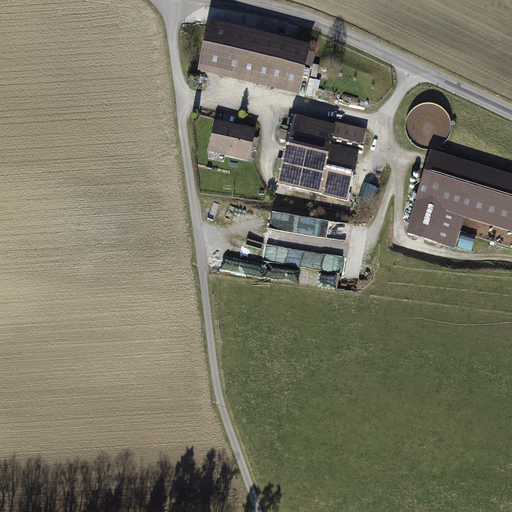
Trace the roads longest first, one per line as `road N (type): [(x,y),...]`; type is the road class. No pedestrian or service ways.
road 1 (track): [(167,0),(216,386),(259,511)]
road 2 (tertiary): [(511,112),(331,28),(212,0)]
road 3 (track): [(265,105),(269,176),(287,196),(347,208),(365,202),(392,139)]
